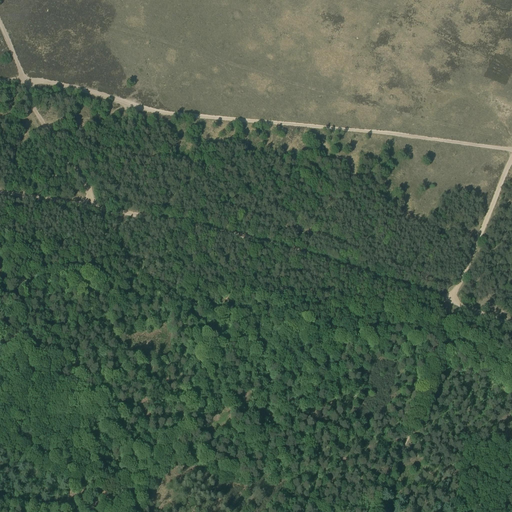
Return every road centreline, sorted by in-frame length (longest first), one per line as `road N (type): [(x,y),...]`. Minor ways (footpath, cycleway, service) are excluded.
road 1 (track): [(0,79),(53,83),(159,112),(511,149)]
road 2 (track): [(78,204),(303,252),(511,324)]
road 3 (track): [(125,295),(440,338)]
road 4 (track): [(0,23),(31,108),(87,185),(78,204)]
road 5 (track): [(440,338),(426,402),(392,463),(380,511)]
road 6 (track): [(450,300),(511,156)]
road 7 (track): [(125,295),(0,279)]
